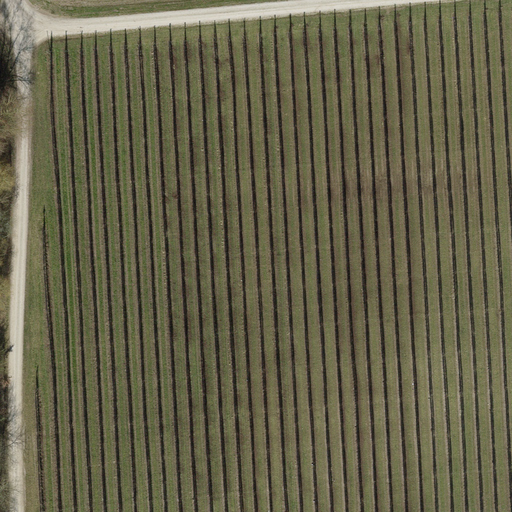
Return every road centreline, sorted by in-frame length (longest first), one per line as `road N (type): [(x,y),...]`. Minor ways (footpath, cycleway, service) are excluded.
road 1 (track): [(16,0),(23,30),(15,511)]
road 2 (track): [(0,29),(331,0)]
